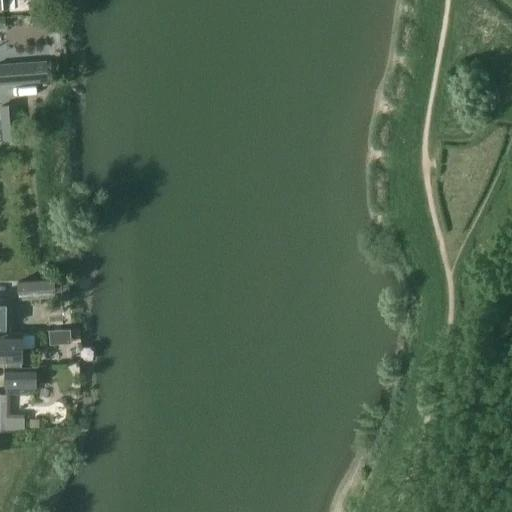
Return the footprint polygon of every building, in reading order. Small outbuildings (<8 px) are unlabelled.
[(0,84),(48,81),(47,61),(0,64),(0,84)] [(17,105),(1,107),(4,141),(20,140),(17,105)] [(54,279),(18,282),(19,300),(55,297),(55,296),(54,283),(54,279)] [(68,282),(54,283),(55,296),(69,295),(68,282)] [(0,299),(0,332),(9,332),(9,299),(0,299)] [(9,332),(0,332),(0,361),(6,361),(6,368),(4,368),(4,388),(37,388),(37,368),(21,367),(21,364),(23,364),(22,350),(35,350),(35,333),(21,333),(21,332),(9,332)] [(24,418),(5,418),(5,431),(24,429),(24,418)]
